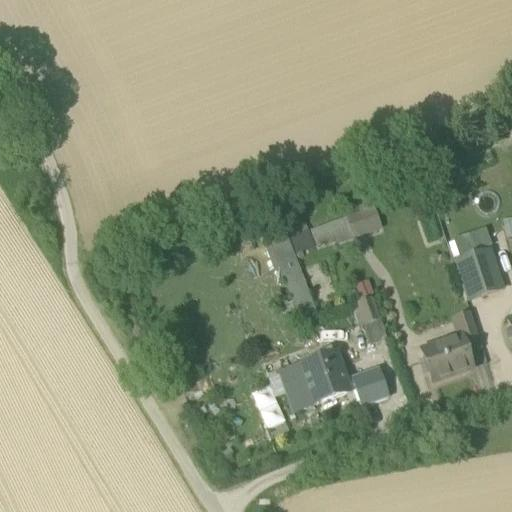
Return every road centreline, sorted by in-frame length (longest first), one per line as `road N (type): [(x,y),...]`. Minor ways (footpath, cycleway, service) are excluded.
road 1 (unclassified): [(0,66),(45,153),(78,269),(212,508)]
road 2 (unclassified): [(212,508),(265,481),(511,393)]
